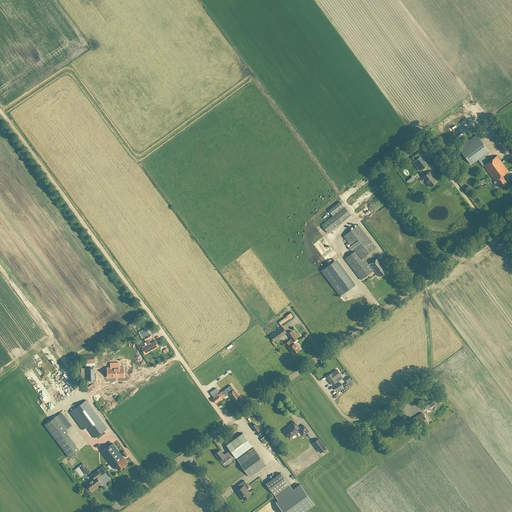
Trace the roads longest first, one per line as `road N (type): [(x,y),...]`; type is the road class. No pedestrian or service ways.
road 1 (tertiary): [(186,455),(511,217)]
road 2 (track): [(227,424),(0,111)]
